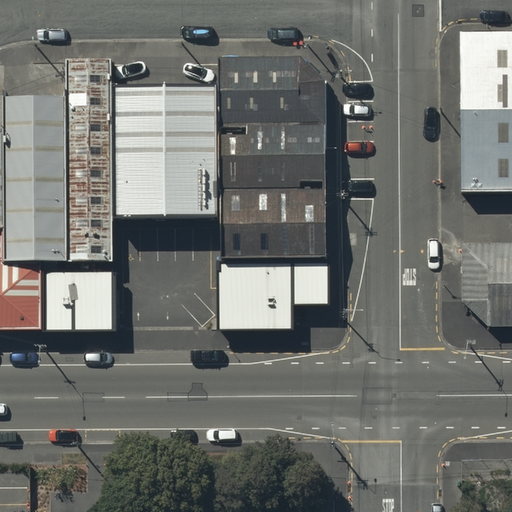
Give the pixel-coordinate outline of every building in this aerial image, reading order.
[(511,38),(459,39),(462,182),(511,181),(511,38)] [(305,66),(222,67),(225,332),(292,332),(292,310),(326,310),(325,84),(305,66)] [(0,343),(112,342),(107,68),(59,67),(59,109),(3,109),(3,146),(0,146),(0,343)] [(218,88),(117,89),(119,230),(220,229),(218,88)] [(511,239),(456,240),(460,295),(475,311),(485,322),(511,321),(511,239)] [(465,511),(511,511),(511,456),(465,457),(465,511)]
